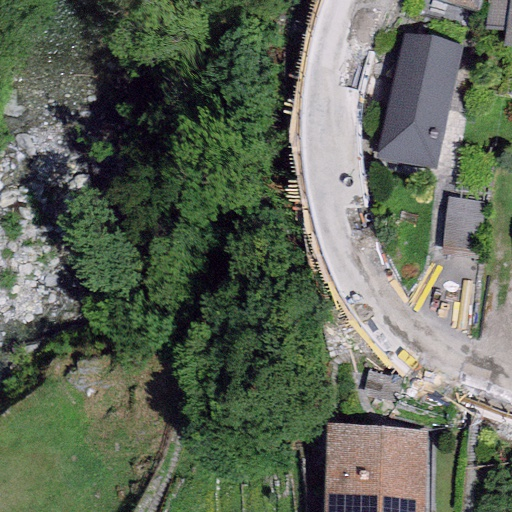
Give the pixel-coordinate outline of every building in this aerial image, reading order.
[(443,0),(477,10),(480,0),(443,0)] [(505,32),(503,47),(511,47),(511,0),(488,0),(485,29),(505,32)] [(460,47),(403,35),(377,159),(434,170),(460,47)] [(481,201),(448,198),(443,249),(476,252),(481,201)] [(423,511),(428,430),(327,425),(321,511),(423,511)]
